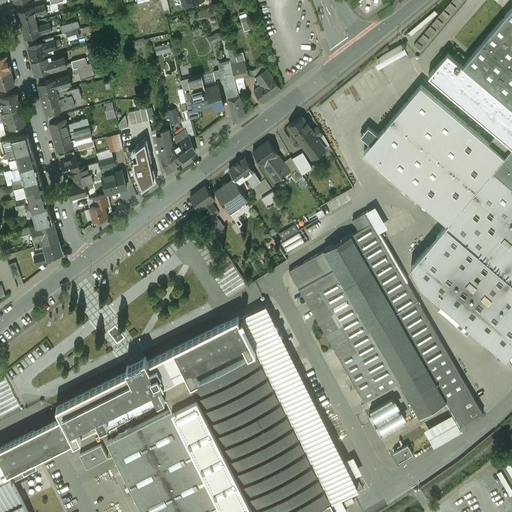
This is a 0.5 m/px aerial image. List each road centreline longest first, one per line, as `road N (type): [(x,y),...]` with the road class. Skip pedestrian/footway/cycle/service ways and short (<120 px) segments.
road 1 (tertiary): [(78,264),(354,51)]
road 2 (residential): [(5,0),(78,264)]
